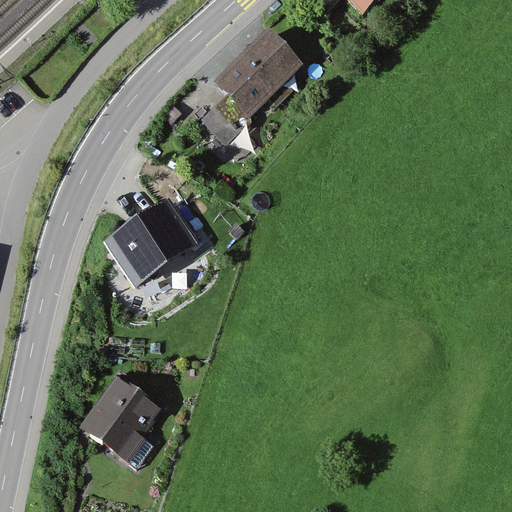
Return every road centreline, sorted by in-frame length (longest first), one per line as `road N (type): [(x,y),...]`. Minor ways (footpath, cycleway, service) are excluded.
road 1 (tertiary): [(238,0),(137,94),(83,178),(38,318),(0,504)]
road 2 (residential): [(17,197),(80,82),(163,0)]
